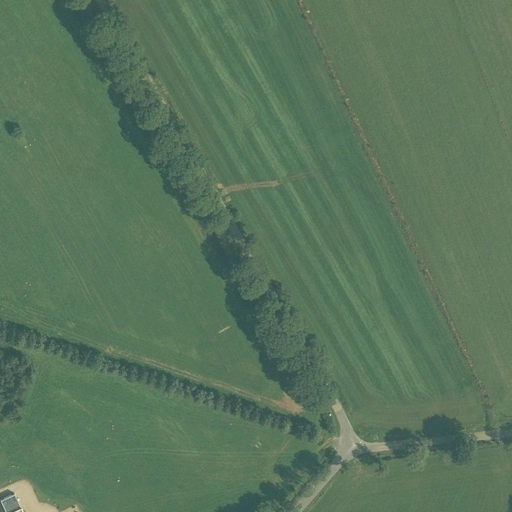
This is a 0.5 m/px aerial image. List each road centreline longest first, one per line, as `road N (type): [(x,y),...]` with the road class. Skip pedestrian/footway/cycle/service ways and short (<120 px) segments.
road 1 (unclassified): [(353,448),(99,0)]
road 2 (unclassified): [(353,448),(511,433)]
